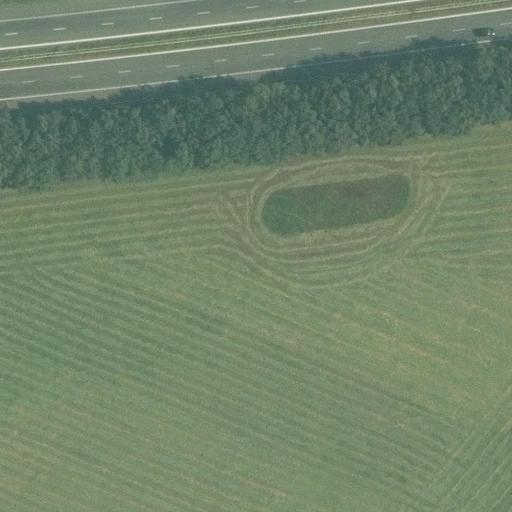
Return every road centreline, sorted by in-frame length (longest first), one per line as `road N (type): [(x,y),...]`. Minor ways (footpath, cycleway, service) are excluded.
road 1 (motorway): [(0,86),(511,23)]
road 2 (motorway): [(327,0),(0,36)]
